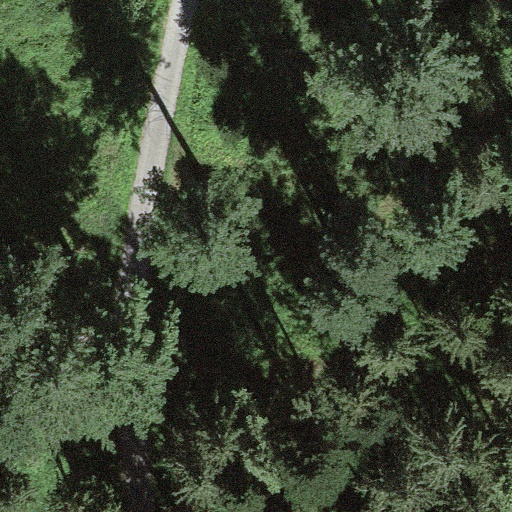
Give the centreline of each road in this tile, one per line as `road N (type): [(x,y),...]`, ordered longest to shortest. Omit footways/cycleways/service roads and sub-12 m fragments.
road 1 (track): [(186,0),(161,121),(138,317),(132,511)]
road 2 (track): [(0,371),(138,317)]
